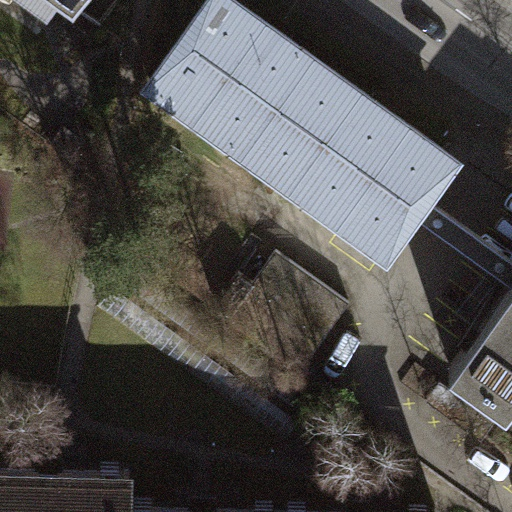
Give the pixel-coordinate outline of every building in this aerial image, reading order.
[(77,0),(31,0),(49,12),(58,0),(68,0),(75,4),(77,0)] [(455,155),(236,0),(210,0),(152,82),(387,250),(415,210),(428,193),(455,155)] [(350,301),(278,249),(255,281),(241,271),(217,303),(303,366),(350,301)] [(319,392),(133,258),(99,305),(284,440),(319,392)] [(511,281),(451,366),(507,406),(511,399),(511,281)] [(0,469),(0,511),(127,511),(127,509),(129,509),(129,473),(0,469)]
